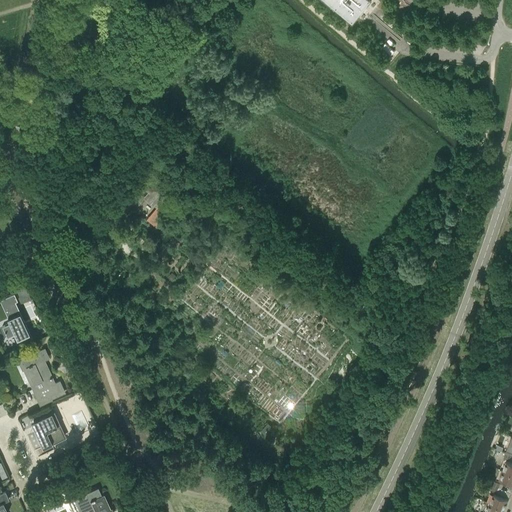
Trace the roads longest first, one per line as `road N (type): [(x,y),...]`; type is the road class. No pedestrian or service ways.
road 1 (tertiary): [(377,511),(458,325),(511,171)]
road 2 (unknown): [(483,146),(303,0)]
